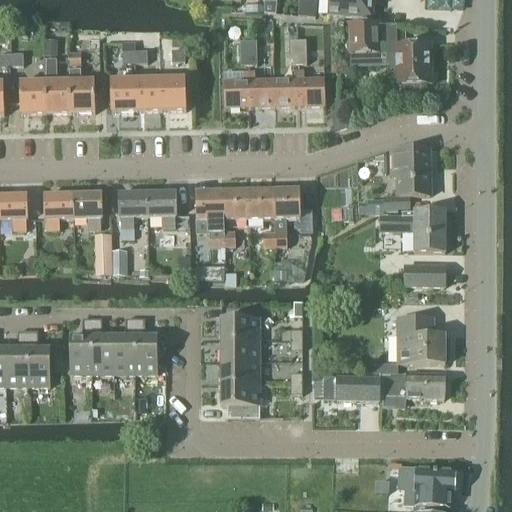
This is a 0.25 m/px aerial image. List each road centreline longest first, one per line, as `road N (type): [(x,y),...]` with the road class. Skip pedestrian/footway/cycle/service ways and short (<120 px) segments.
road 1 (residential): [(0,169),(292,162),(398,134),(483,131)]
road 2 (residential): [(482,448),(191,449),(188,314)]
road 3 (residential): [(482,448),(483,131)]
road 4 (residential): [(483,131),(484,0)]
